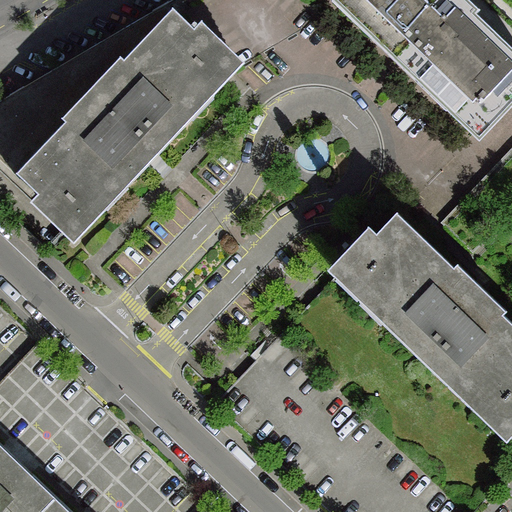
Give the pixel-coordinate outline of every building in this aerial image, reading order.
[(170,0),(20,88),(0,100),(0,114),(175,12),(198,0),(170,0)] [(341,0),(369,25),(364,31),(419,83),(424,78),(453,107),(456,104),(483,129),(511,99),(511,91),(510,90),(511,87),(511,56),(473,20),(480,13),(466,0),(341,0)] [(124,62),(175,12),(0,114),(0,157),(18,175),(67,124),(63,121),(120,59),(124,62)] [(67,124),(18,175),(39,195),(34,201),(68,233),(75,239),(102,209),(105,212),(213,96),(211,93),(233,71),(239,65),(200,27),(195,32),(175,12),(124,62),(120,59),(63,121),(67,124)] [(426,241),(398,213),(378,234),(373,230),(335,270),(339,274),(364,298),(361,301),(476,411),(479,408),(508,435),(511,430),(511,322),(504,315),(507,312),(458,265),(455,268),(426,241)] [(0,511),(40,511),(56,496),(0,441),(0,511)] [(73,511),(56,496),(40,511),(73,511)]
